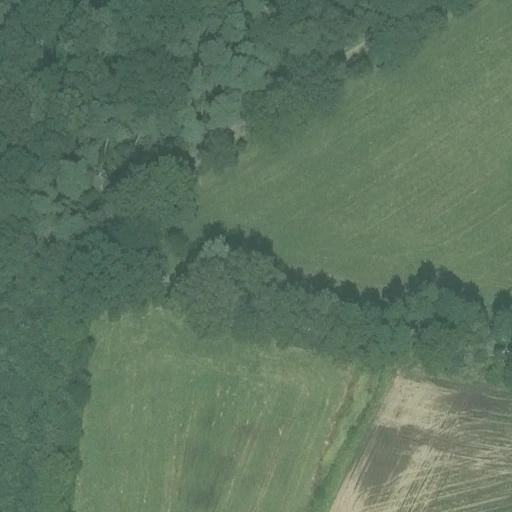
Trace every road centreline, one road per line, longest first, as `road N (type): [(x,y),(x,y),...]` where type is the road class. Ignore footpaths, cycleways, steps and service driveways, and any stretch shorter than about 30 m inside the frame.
road 1 (unclassified): [(511,357),(52,256)]
road 2 (residential): [(445,0),(52,256)]
